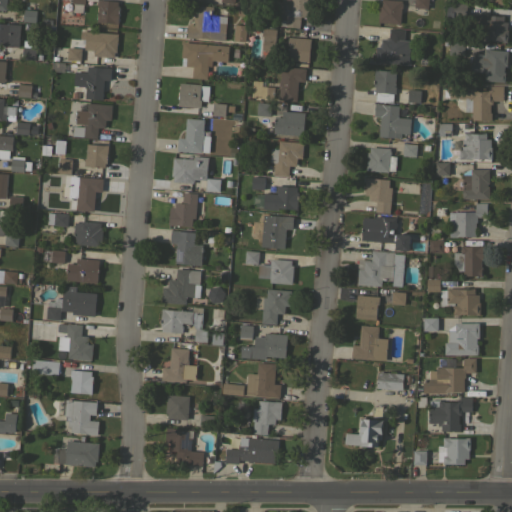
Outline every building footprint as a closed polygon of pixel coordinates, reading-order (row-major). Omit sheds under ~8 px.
[(6,0),(6,6),(8,6),(7,9),(6,9),(6,10),(0,9),(0,0),(6,0)] [(107,0),(118,1),(117,6),(119,6),(119,7),(120,7),(119,15),(118,15),(118,18),(119,18),(119,20),(118,20),(117,24),(114,23),(96,22),(97,6),(96,6),(96,0),(107,0)] [(313,0),(313,9),(308,9),(307,17),(300,16),(299,27),(278,25),(279,14),(274,14),(275,1),(282,1),(282,0),(313,0)] [(401,0),(401,3),(402,3),(402,8),(401,8),(399,24),(377,22),(379,4),(381,4),(381,0),(401,0)] [(427,0),(427,9),(414,7),(414,0),(427,0)] [(466,3),(465,18),(453,17),(452,19),(448,19),(448,8),(453,8),(453,2),(466,3)] [(224,40),(208,39),(208,38),(186,37),(187,24),(193,25),(195,5),(213,6),(212,15),(226,16),(224,40)] [(36,10),(35,22),(23,21),(24,9),(36,10)] [(487,14),(487,15),(501,16),(501,15),(503,15),(503,21),(507,22),(506,29),(507,29),(506,42),(501,42),(501,41),(487,40),(487,41),(479,41),(480,27),(479,27),(479,24),(465,23),(466,17),(467,14),(471,15),(471,14),(480,14),(480,13),(487,14)] [(0,22),(20,24),(18,46),(8,46),(8,45),(0,44),(0,22)] [(245,42),(233,41),(234,24),(246,25),(245,42)] [(276,29),(275,42),(277,43),(277,49),(275,49),(275,51),(262,50),(263,28),(276,29)] [(375,46),(380,47),(381,39),(388,39),(389,28),(404,29),(404,40),(409,40),(408,64),(374,62),(375,46)] [(117,34),(116,52),(114,52),(113,57),(93,56),(93,53),(93,50),(84,49),(85,43),(82,43),(82,39),(80,39),(81,31),(117,34)] [(310,38),(308,62),(287,60),(289,45),(287,44),(288,37),(310,38)] [(449,40),(464,42),(463,55),(448,54),(449,40)] [(23,41),(36,42),(34,60),(22,59),(23,41)] [(228,46),(227,61),(211,60),(211,66),(207,66),(206,79),(191,77),(192,66),(185,66),(186,57),(181,57),(182,42),(228,46)] [(81,48),(80,60),(66,59),(67,47),(81,48)] [(507,51),(506,65),(504,65),(503,72),(505,72),(504,82),(484,81),(484,72),(472,71),(472,70),(466,69),(467,54),(473,55),(473,54),(483,54),(484,49),(507,51)] [(102,99),(85,98),(85,88),(84,88),(84,86),(73,85),(74,71),(86,72),(87,70),(83,70),(84,66),(103,67),(111,68),(110,80),(103,80),(102,99)] [(305,68),(304,82),(297,81),(296,101),(278,100),(279,88),(278,88),(279,79),(280,79),(281,66),(305,68)] [(374,69),(395,71),(394,86),(395,86),(395,93),(393,93),(392,103),(375,101),(375,92),(374,92),(374,87),(373,87),(374,69)] [(200,84),(200,85),(209,85),(207,101),(200,100),(200,107),(177,105),(179,82),(200,84)] [(30,97),(17,96),(18,84),(31,85),(30,97)] [(502,86),(502,92),(503,92),(503,97),(502,97),(502,101),(492,101),(492,104),(489,104),(489,112),(491,112),(491,120),(472,120),(472,111),(465,111),(465,98),(464,98),(464,99),(459,99),(459,98),(449,98),(449,97),(443,97),(443,87),(448,87),(448,85),(475,85),(475,91),(488,91),(488,90),(490,90),(490,86),(502,86)] [(274,87),(273,99),(258,98),(258,97),(252,96),(253,86),(259,87),(259,86),(274,87)] [(420,90),(419,103),(406,101),(407,89),(420,90)] [(0,97),(4,98),(3,106),(4,106),(4,105),(15,106),(14,115),(6,114),(6,120),(0,119),(0,97)] [(270,115),(256,115),(257,102),(270,103),(270,115)] [(112,104),(110,120),(105,119),(104,128),(97,127),(97,138),(82,137),(82,136),(72,136),(73,126),(83,126),(83,124),(75,123),(76,110),(87,111),(87,103),(112,104)] [(224,116),(212,115),(213,103),(225,104),(224,116)] [(379,117),(373,116),(374,103),(382,104),(398,106),(397,117),(410,118),(409,133),(419,134),(418,141),(407,140),(408,134),(406,134),(406,136),(403,135),(403,133),(401,133),(400,138),(378,136),(379,117)] [(304,112),(302,136),(273,133),(274,116),(281,117),(282,110),(304,112)] [(186,117),(204,119),(203,130),(204,130),(203,136),(210,136),(208,152),(201,151),(201,153),(176,151),(177,137),(184,138),(186,117)] [(29,122),(29,125),(37,125),(37,134),(28,134),(16,133),(16,121),(29,122)] [(451,123),(451,136),(437,136),(437,123),(451,123)] [(491,159),(486,159),(472,159),(458,159),(458,150),(461,150),(461,139),(464,139),(464,133),(470,133),(470,134),(486,134),(486,139),(490,139),(490,147),(491,147),(491,159)] [(0,135),(13,136),(11,151),(8,150),(8,159),(0,158),(0,135)] [(55,139),(65,140),(64,153),(54,152),(55,139)] [(303,142),(302,158),(296,157),(296,166),(288,165),(288,176),(291,177),(290,180),(286,180),(286,176),(272,175),(273,166),(272,166),(273,162),(269,162),(270,148),(278,149),(279,141),(303,142)] [(416,144),(415,157),(402,155),(403,143),(416,144)] [(86,144),(104,145),(104,144),(108,145),(106,162),(105,162),(104,167),(84,166),(84,158),(85,158),(86,144)] [(367,152),(369,152),(369,146),(389,148),(389,151),(390,151),(390,156),(396,156),(395,171),(388,170),(388,172),(365,170),(367,152)] [(193,159),(193,156),(208,157),(206,178),(220,179),(219,191),(205,190),(206,180),(193,179),(193,183),(173,181),(173,176),(171,176),(173,157),(193,159)] [(30,170),(23,170),(23,172),(10,171),(11,158),(24,159),(24,161),(31,161),(30,170)] [(70,174),(58,173),(59,158),(71,159),(70,174)] [(434,162),(449,162),(449,164),(450,164),(449,173),(448,173),(448,175),(434,175),(434,162)] [(489,168),(489,183),(487,183),(487,186),(489,186),(489,198),(462,198),(462,173),(470,168),(489,168)] [(102,178),(101,191),(95,191),(93,211),(75,209),(76,199),(75,199),(75,197),(68,197),(70,176),(78,177),(78,176),(102,178)] [(264,177),(263,189),(251,188),(252,176),(264,177)] [(366,177),(389,179),(388,187),(391,187),(389,213),(375,211),(376,200),(368,200),(369,195),(364,195),(366,177)] [(296,186),(296,192),(298,192),(298,193),(298,201),(297,201),(297,203),(298,203),(297,206),(297,209),(291,209),(291,208),(278,207),(277,210),(262,209),(263,207),(256,206),(256,204),(253,204),(253,196),(256,196),(256,193),(264,194),(264,193),(276,194),(277,192),(275,192),(276,185),(296,186)] [(194,226),(168,224),(169,207),(174,207),(174,202),(175,202),(175,200),(182,201),(182,192),(197,193),(194,226)] [(22,197),(21,209),(8,208),(9,195),(22,197)] [(486,202),(486,217),(476,217),(476,222),(475,222),(475,236),(457,236),(457,237),(449,237),(449,227),(448,227),(449,212),(455,212),(455,211),(474,211),(474,202),(486,202)] [(67,213),(67,226),(53,225),(53,224),(47,223),(48,212),(54,213),(54,212),(67,213)] [(284,248),(267,247),(267,239),(258,238),(259,223),(268,224),(269,214),(284,216),(284,217),(293,218),(292,229),(285,229),(284,248)] [(375,218),(375,216),(400,218),(399,233),(409,234),(408,250),(395,249),(395,250),(379,249),(379,241),(360,240),(362,217),(375,218)] [(100,228),(101,228),(100,246),(78,244),(78,243),(73,243),(74,222),(80,222),(80,221),(100,222),(100,228)] [(176,243),(170,243),(171,230),(178,230),(178,231),(194,232),(193,244),(202,244),(201,265),(189,264),(175,263),(176,243)] [(18,234),(17,246),(4,245),(5,233),(18,234)] [(435,239),(435,237),(442,237),(442,239),(443,239),(443,253),(428,252),(429,239),(435,239)] [(453,252),(460,252),(460,245),(464,245),(464,246),(466,246),(466,240),(479,240),(479,245),(483,245),(483,260),(481,260),(481,267),(482,267),(482,277),(474,276),(470,276),(470,277),(465,276),(462,275),(462,270),(458,270),(454,264),(453,264),(453,252)] [(97,283),(75,281),(66,280),(66,269),(50,268),(51,261),(42,260),(43,249),(52,250),(52,249),(64,250),(63,263),(76,264),(76,258),(99,259),(97,283)] [(259,251),(258,263),(244,262),(245,250),(259,251)] [(371,250),(394,252),(394,253),(404,254),(401,286),(391,285),(392,280),(381,279),(381,286),(356,284),(357,270),(358,259),(370,259),(369,261),(371,261),(371,250)] [(291,260),(291,265),(293,265),(291,284),(269,282),(269,278),(257,277),(258,263),(269,264),(269,261),(271,261),(271,258),(291,260)] [(161,302),(162,286),(167,287),(168,279),(175,279),(176,268),(190,269),(190,270),(200,270),(199,277),(199,279),(199,285),(200,285),(199,297),(186,296),(185,304),(161,302)] [(17,271),(16,283),(2,282),(3,270),(17,271)] [(426,291),(426,278),(439,278),(439,289),(446,289),(446,288),(474,288),(474,294),(478,294),(478,302),(480,302),(480,314),(475,314),(475,313),(460,313),(460,314),(452,314),(452,306),(439,306),(439,291),(426,291)] [(96,293),(94,316),(71,314),(72,311),(60,310),(59,320),(45,319),(47,306),(48,301),(52,301),(56,298),(62,298),(62,290),(66,290),(66,286),(76,287),(75,291),(96,293)] [(291,290),(290,306),(284,305),(284,313),(277,313),(276,324),(261,323),(263,297),(266,297),(267,288),(291,290)] [(405,292),(404,305),(390,303),(391,291),(405,292)] [(379,296),(378,304),(377,304),(375,319),(354,317),(356,294),(379,296)] [(0,307),(6,308),(6,307),(8,307),(8,308),(12,308),(11,321),(0,320),(0,307)] [(193,311),(193,312),(202,312),(201,328),(207,329),(206,344),(202,344),(202,341),(194,340),(195,328),(194,328),(192,323),(182,323),(181,325),(182,326),(182,333),(161,331),(162,326),(160,326),(161,308),(164,308),(164,309),(193,311)] [(437,317),(437,330),(422,330),(422,317),(437,317)] [(455,324),(455,323),(479,322),(479,338),(476,338),(476,344),(477,344),(477,354),(444,354),(444,342),(448,342),(447,328),(455,324)] [(67,358),(68,349),(59,348),(59,346),(58,346),(58,336),(66,336),(67,323),(82,324),(81,336),(88,336),(87,344),(92,345),(91,360),(67,358)] [(251,340),(239,339),(240,324),(252,325),(251,340)] [(360,325),(378,326),(377,337),(387,338),(385,360),(351,358),(352,344),(358,345),(360,325)] [(286,334),(286,341),(287,343),(286,347),(285,348),(285,357),(265,356),(265,359),(240,357),(241,345),(250,346),(250,344),(253,345),(254,336),(264,337),(264,332),(286,334)] [(0,345),(10,346),(9,358),(0,357),(0,345)] [(188,348),(187,360),(188,360),(188,364),(196,365),(195,379),(186,379),(186,382),(161,380),(162,367),(169,367),(170,347),(188,348)] [(423,393),(422,381),(426,381),(426,378),(429,378),(429,370),(436,370),(436,366),(444,366),(444,367),(463,367),(462,358),(475,358),(475,372),(465,372),(465,377),(463,377),(463,391),(445,391),(445,392),(423,393)] [(59,361),(57,374),(31,372),(31,367),(25,367),(26,359),(32,360),(32,359),(59,361)] [(274,384),(280,384),(279,397),(245,395),(246,386),(244,386),(245,382),(246,383),(247,373),(256,373),(257,362),(275,363),(274,384)] [(91,371),(91,376),(92,376),(91,394),(89,394),(89,393),(70,392),(71,377),(70,377),(70,369),(91,371)] [(403,373),(402,390),(376,388),(377,371),(403,373)] [(0,382),(7,383),(7,387),(10,387),(10,395),(6,395),(0,394),(0,382)] [(243,384),(242,395),(221,393),(222,383),(243,384)] [(189,396),(187,412),(188,412),(188,417),(187,417),(187,419),(167,418),(167,412),(165,412),(167,394),(189,396)] [(471,397),(471,411),(461,411),(461,415),(458,415),(458,423),(459,423),(459,431),(441,430),(441,426),(437,426),(437,423),(428,423),(428,406),(429,406),(429,400),(439,400),(443,400),(443,401),(456,401),(459,401),(459,397),(471,397)] [(97,435),(87,434),(87,433),(70,432),(71,422),(70,422),(70,416),(64,415),(65,399),(96,402),(95,414),(90,414),(89,420),(98,421),(97,435)] [(280,419),(275,419),(274,424),(267,423),(267,434),(252,433),(253,421),(252,421),(253,408),(257,408),(258,400),(274,401),(281,401),(280,419)] [(5,431),(4,433),(0,432),(0,420),(4,421),(5,412),(17,413),(15,432),(5,431)] [(199,427),(200,414),(214,415),(213,428),(199,427)] [(345,432),(358,433),(359,418),(362,418),(362,416),(365,417),(365,418),(382,419),(381,439),(378,439),(377,447),(359,446),(359,445),(344,444),(345,432)] [(203,451),(202,465),(175,463),(176,452),(174,451),(169,450),(170,442),(165,442),(166,427),(171,427),(171,428),(189,429),(188,438),(191,438),(190,450),(203,451)] [(80,441),(80,437),(84,437),(83,442),(98,443),(97,461),(95,461),(94,466),(58,463),(59,449),(66,449),(67,440),(80,441)] [(278,440),(276,463),(253,461),(252,462),(248,462),(248,460),(239,460),(238,463),(226,462),(225,461),(226,448),(238,449),(238,445),(247,446),(248,437),(278,440)] [(437,445),(443,445),(442,437),(448,437),(448,438),(465,438),(465,437),(469,437),(470,450),(468,450),(468,458),(464,458),(464,463),(442,464),(442,461),(437,461),(437,445)] [(413,450),(426,450),(426,464),(413,464),(413,450)]
